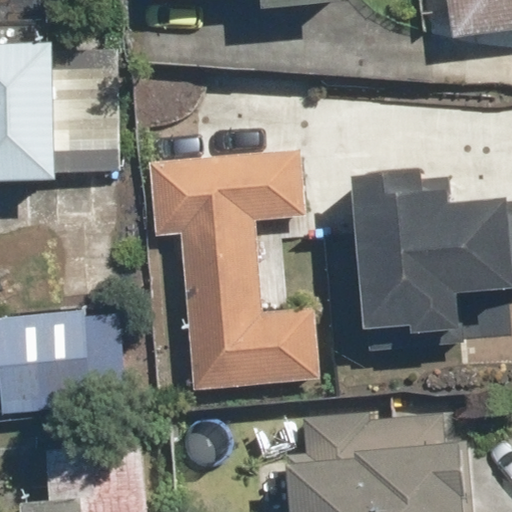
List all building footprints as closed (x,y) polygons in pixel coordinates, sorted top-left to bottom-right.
[(275,0),(277,12),(355,4),(355,0),(275,0)] [(511,0),(459,0),(466,39),(511,32),(511,0)] [(0,184),(72,183),(67,42),(0,44),(0,184)] [(283,163),(167,166),(171,386),(289,384),(288,318),(243,319),(242,229),(284,228),(283,163)] [(386,214),(387,182),(326,181),(324,351),(419,352),(419,300),(471,300),(472,215),(386,214)] [(125,304),(0,314),(0,348),(5,414),(134,404),(125,304)] [(301,423),(302,476),(251,477),(251,511),(416,511),(414,421),(301,423)] [(158,511),(152,441),(53,450),(57,499),(25,502),(26,511),(158,511)]
